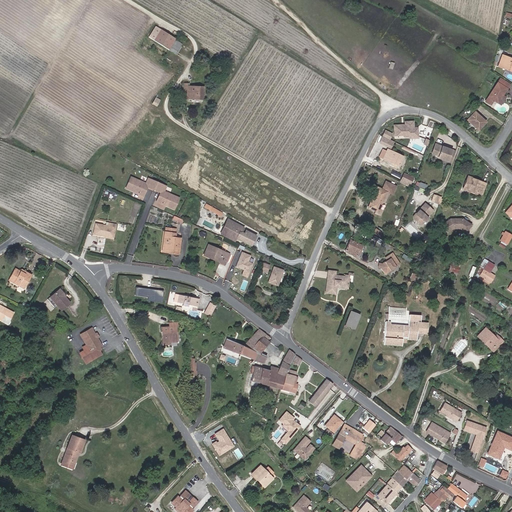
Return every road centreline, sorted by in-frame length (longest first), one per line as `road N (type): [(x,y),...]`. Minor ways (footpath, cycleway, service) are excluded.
road 1 (residential): [(488,158),(432,114),(409,109),(385,117),(335,210),(282,338)]
road 2 (track): [(335,210),(171,118),(166,108),(196,42),(126,0)]
road 3 (tertiary): [(87,275),(241,511)]
road 4 (tertiary): [(87,275),(113,267),(187,278),(282,338)]
road 5 (tertiary): [(282,338),(432,451)]
road 6 (track): [(276,0),(395,111)]
